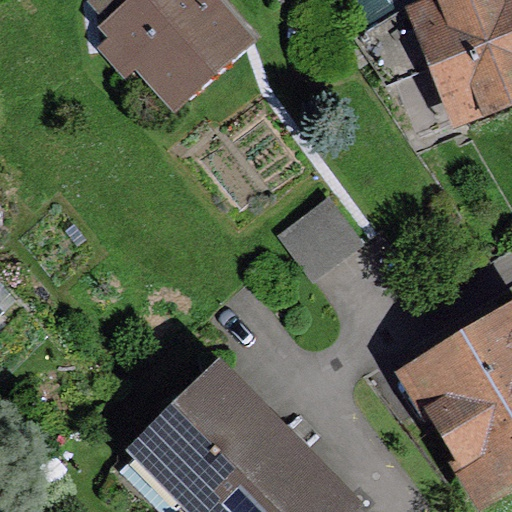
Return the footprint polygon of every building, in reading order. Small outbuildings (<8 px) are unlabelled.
[(264,42),(227,0),(95,0),(92,2),(110,23),(104,28),(113,38),(102,48),(130,80),(141,71),(180,115),(264,42)] [(429,3),(427,0),(366,0),(352,9),(370,39),(421,8),(429,3)] [(369,40),(401,87),(445,69),(470,132),(511,115),(511,0),(440,0),(421,8),(370,39),(369,40)] [(367,242),(332,194),(278,232),(312,281),(367,242)] [(0,325),(19,306),(0,287),(0,325)] [(500,511),(511,504),(511,313),(414,372),(498,511),(500,511)] [(380,511),(387,506),(327,443),(334,436),(312,413),(304,420),(243,358),(148,450),(207,511),(380,511)]
